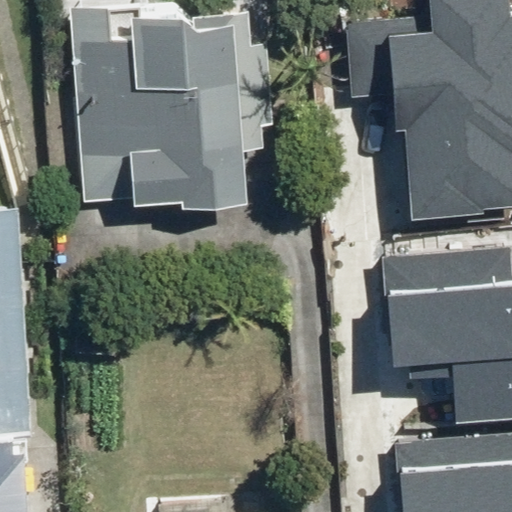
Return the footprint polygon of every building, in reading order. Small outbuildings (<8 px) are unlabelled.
[(105,0),(78,0),(66,1),(80,198),(174,191),(174,198),(242,193),(238,144),(262,142),(260,122),(271,121),(265,38),(247,39),(245,3),(176,8),(175,0),(174,0),(122,4),(123,29),(107,30),(105,0)] [(431,0),(433,16),(347,24),(353,94),(395,90),(399,131),(407,130),(414,214),(511,204),(511,19),(511,20),(509,0),(431,0)] [(0,511),(23,511),(20,453),(25,452),(24,431),(30,431),(14,199),(0,200),(0,511)] [(120,236),(78,235),(74,349),(116,351),(120,236)] [(511,276),(510,250),(384,262),(394,367),(452,362),(458,422),(511,417),(511,276)] [(511,511),(511,431),(397,442),(403,511),(511,511)]
